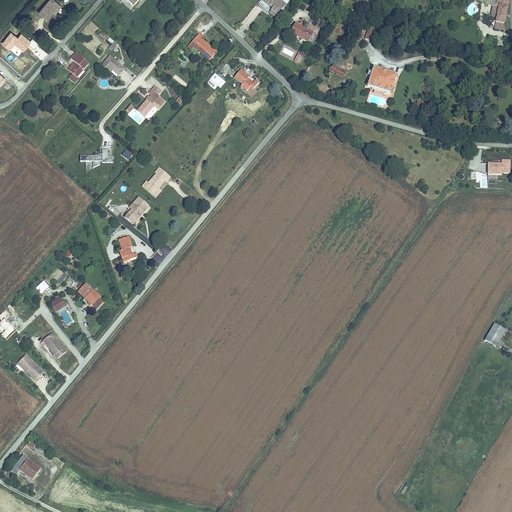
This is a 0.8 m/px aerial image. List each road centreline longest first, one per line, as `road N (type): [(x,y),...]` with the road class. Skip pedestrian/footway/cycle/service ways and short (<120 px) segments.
road 1 (unclassified): [(0,465),(301,102)]
road 2 (unclassified): [(301,102),(460,141),(511,145)]
road 3 (residential): [(206,3),(91,135)]
road 4 (unclassified): [(97,0),(0,106)]
road 5 (unclassified): [(301,102),(206,3)]
